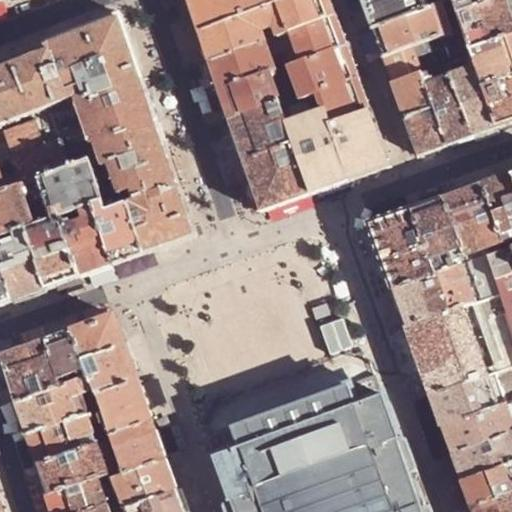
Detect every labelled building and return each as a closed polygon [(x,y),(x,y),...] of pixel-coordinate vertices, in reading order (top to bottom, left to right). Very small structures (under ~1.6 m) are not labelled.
[(288,0),(188,0),(200,35),(257,12),(257,11),(270,6),(270,7),(288,0)] [(337,15),(331,0),(288,0),(270,7),(281,36),(337,15)] [(363,0),(374,30),(428,9),(425,0),(363,0)] [(454,0),(453,0),(428,9),(374,30),(384,58),(464,28),(460,14),(454,0)] [(425,0),(428,9),(453,0),(425,0)] [(454,0),(460,14),(496,0),(454,0)] [(511,13),(511,11),(507,0),(496,0),(460,14),(464,28),(473,52),(511,36),(511,13)] [(257,12),(200,35),(206,51),(210,63),(267,41),(274,38),(280,37),(281,36),(270,7),(270,6),(257,11),(257,12)] [(134,50),(122,14),(93,25),(48,43),(71,99),(76,97),(79,104),(144,81),(134,50)] [(348,45),(337,15),(281,36),(280,37),(290,67),(292,66),(348,45)] [(474,56),(473,52),(464,28),(384,58),(394,85),(424,74),(449,65),(474,56)] [(511,36),(473,52),(474,56),(478,67),(485,89),(511,78),(511,36)] [(290,67),(280,37),(274,38),(285,69),(290,67)] [(285,69),(274,38),(267,41),(278,72),(282,70),(285,69)] [(278,72),(267,41),(210,63),(217,84),(220,93),(271,74),(278,72)] [(71,99),(48,43),(29,50),(11,57),(33,113),(71,99)] [(348,45),(292,66),(304,99),(320,93),(360,79),(348,45)] [(478,67),(474,56),(449,65),(452,76),(478,67)] [(0,125),(33,113),(11,57),(0,60),(0,125)] [(452,76),(449,65),(424,74),(427,86),(452,76)] [(304,99),(292,66),(290,67),(285,69),(282,70),(294,103),(304,99)] [(485,89),(478,67),(452,76),(474,137),(489,132),(498,128),(485,89)] [(294,103),(282,70),(278,72),(271,74),(281,103),(282,102),(284,107),(294,103)] [(281,103),(271,74),(220,93),(227,112),(230,121),(281,103)] [(406,118),(435,108),(427,86),(424,74),(394,85),(406,118)] [(474,137),(452,76),(427,86),(435,108),(449,146),(464,140),(474,137)] [(511,78),(485,89),(498,128),(511,123),(511,78)] [(372,111),(360,79),(320,93),(326,110),(331,126),(372,111)] [(149,94),(144,81),(79,104),(91,143),(95,142),(158,120),(149,94)] [(326,110),(320,93),(304,99),(294,103),(284,107),(290,123),(326,110)] [(71,99),(33,113),(36,120),(38,119),(52,114),(73,106),(71,99)] [(262,214),(315,194),(290,123),(284,107),(282,102),(281,103),(230,121),(262,214)] [(91,143),(79,104),(73,106),(52,114),(61,141),(66,153),(91,143)] [(449,146),(435,108),(406,118),(420,156),(434,151),(449,146)] [(331,126),(326,110),(290,123),(315,194),(337,186),(351,181),(331,126)] [(392,166),(372,111),(331,126),(351,181),(371,174),(392,166)] [(61,141),(52,114),(38,119),(46,146),(61,141)] [(66,153),(61,141),(46,146),(38,119),(36,120),(6,131),(22,178),(24,185),(37,180),(71,168),(66,153)] [(162,133),(158,120),(95,142),(103,167),(110,165),(114,177),(170,157),(162,133)] [(103,167),(95,142),(91,143),(66,153),(71,168),(90,162),(97,183),(114,177),(110,165),(103,167)] [(177,177),(170,157),(114,177),(120,194),(131,190),(135,200),(129,202),(148,254),(197,236),(190,215),(177,177)] [(97,183),(90,162),(71,168),(37,180),(51,221),(61,217),(94,205),(104,201),(97,183)] [(511,174),(497,180),(484,185),(504,242),(511,238),(511,174)] [(24,185),(22,178),(16,181),(15,175),(3,179),(7,191),(21,186),(24,185)] [(120,194),(114,177),(97,183),(104,201),(107,211),(123,205),(120,194)] [(51,221),(37,180),(24,185),(21,186),(34,226),(51,221)] [(461,193),(445,199),(467,262),(468,263),(488,255),(503,250),(507,249),(504,242),(484,185),(461,193)] [(34,226),(21,186),(7,191),(0,193),(0,238),(27,229),(34,226)] [(135,200),(131,190),(120,194),(123,205),(129,202),(135,200)] [(445,199),(413,210),(436,273),(462,264),(467,262),(445,199)] [(136,258),(148,254),(129,202),(123,205),(107,211),(104,201),(94,205),(97,215),(115,266),(136,258)] [(97,215),(94,205),(61,217),(64,228),(97,215)] [(436,273),(413,210),(371,225),(383,258),(395,289),(436,273)] [(115,266),(97,215),(64,228),(81,278),(115,266)] [(69,282),(81,278),(64,228),(61,217),(51,221),(34,226),(27,229),(48,290),(69,282)] [(27,229),(0,238),(0,259),(15,302),(32,296),(48,290),(27,229)] [(503,250),(511,274),(511,273),(511,246),(507,249),(503,250)] [(511,274),(503,250),(488,255),(496,280),(511,274)] [(462,264),(475,302),(500,293),(500,292),(496,280),(488,255),(468,263),(467,262),(462,264)] [(0,306),(15,302),(0,259),(0,306)] [(475,302),(462,264),(436,273),(395,289),(401,307),(408,325),(462,306),(470,303),(475,302)] [(511,273),(511,274),(496,280),(500,292),(500,293),(511,327),(511,273)] [(511,327),(500,293),(475,302),(470,303),(481,333),(482,332),(496,372),(495,372),(506,404),(507,403),(511,401),(511,327)] [(462,306),(473,336),(481,333),(470,303),(462,306)] [(473,336),(462,306),(408,325),(414,342),(419,356),(473,337),(473,336)] [(138,382),(115,317),(73,331),(87,370),(89,377),(94,391),(96,395),(96,397),(98,396),(138,382)] [(87,370),(73,331),(57,337),(47,341),(60,379),(87,370)] [(473,337),(487,375),(495,372),(496,372),(482,332),(481,333),(473,336),(473,337)] [(487,375),(473,337),(419,356),(426,376),(433,395),(487,375)] [(60,379),(47,341),(20,350),(1,356),(16,402),(63,386),(60,379)] [(89,377),(87,370),(60,379),(63,386),(78,381),(89,377)] [(495,372),(487,375),(433,395),(439,413),(444,426),(506,404),(495,372)] [(236,450),(229,431),(228,431),(210,438),(217,457),(215,458),(231,502),(234,505),(236,511),(423,511),(398,442),(400,439),(384,395),(382,395),(375,376),(372,377),(356,383),(363,402),(298,427),(236,450)] [(94,391),(89,377),(78,381),(83,395),(94,391)] [(83,395),(78,381),(63,386),(16,402),(24,424),(27,435),(89,413),(83,395)] [(152,420),(138,382),(98,396),(112,435),(152,420)] [(96,395),(94,391),(83,395),(89,413),(96,411),(91,397),(96,395)] [(112,435),(98,396),(96,397),(96,395),(91,397),(96,411),(106,438),(112,435)] [(511,416),(511,415),(507,403),(506,404),(444,426),(449,441),(454,454),(511,432),(511,416)] [(106,438),(96,411),(89,413),(100,442),(106,440),(106,438)] [(100,442),(89,413),(27,435),(34,456),(37,465),(100,442)] [(166,459),(152,420),(112,435),(125,473),(166,459)] [(511,464),(511,432),(454,454),(460,471),(464,481),(511,464)] [(125,473),(112,435),(106,438),(106,440),(117,470),(119,475),(125,473)] [(117,470),(106,440),(100,442),(110,472),(117,470)] [(110,472),(100,442),(37,465),(44,484),(47,495),(100,476),(106,474),(110,472)] [(178,491),(166,459),(125,473),(119,475),(119,476),(116,477),(128,508),(178,491)] [(469,497),(473,507),(511,492),(511,464),(464,481),(469,497)] [(119,475),(117,470),(110,472),(106,474),(108,480),(116,477),(119,476),(119,475)] [(108,480),(106,474),(100,476),(109,504),(115,501),(108,480)] [(85,511),(109,504),(100,476),(47,495),(52,511),(85,511)] [(128,508),(116,477),(108,480),(115,501),(119,511),(128,508)] [(185,511),(181,501),(178,491),(128,508),(129,511),(185,511)] [(511,511),(511,492),(473,507),(474,511),(511,511)] [(119,511),(115,501),(109,504),(111,511),(119,511)]
